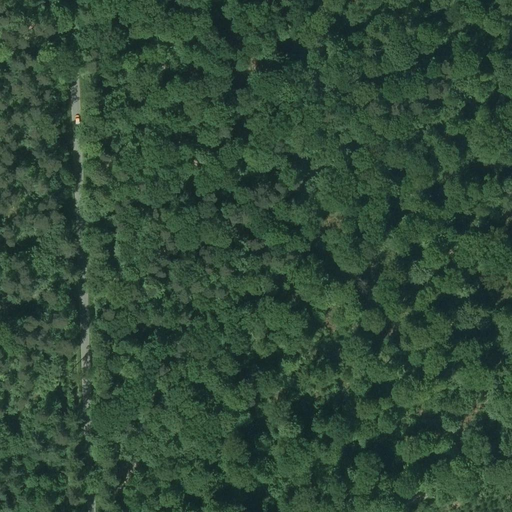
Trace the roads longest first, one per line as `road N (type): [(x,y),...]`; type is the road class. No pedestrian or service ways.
road 1 (track): [(222,0),(247,511)]
road 2 (tertiary): [(91,511),(71,0)]
road 3 (track): [(0,60),(57,27),(200,0)]
road 4 (track): [(511,469),(363,511)]
